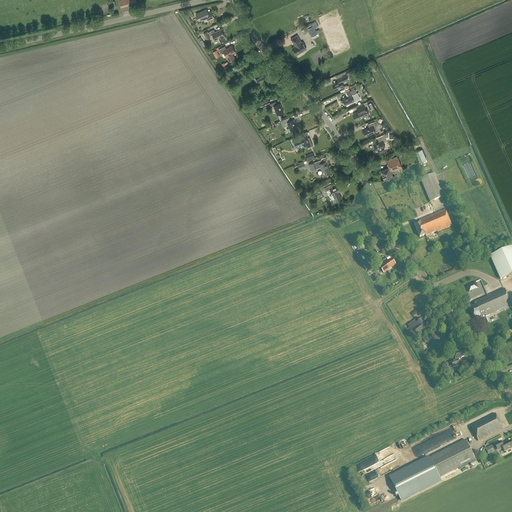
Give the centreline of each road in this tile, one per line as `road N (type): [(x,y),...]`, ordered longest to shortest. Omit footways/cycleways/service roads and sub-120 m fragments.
road 1 (tertiary): [(511,396),(407,257),(335,132),(263,50),(233,0)]
road 2 (unclassified): [(0,48),(210,0)]
